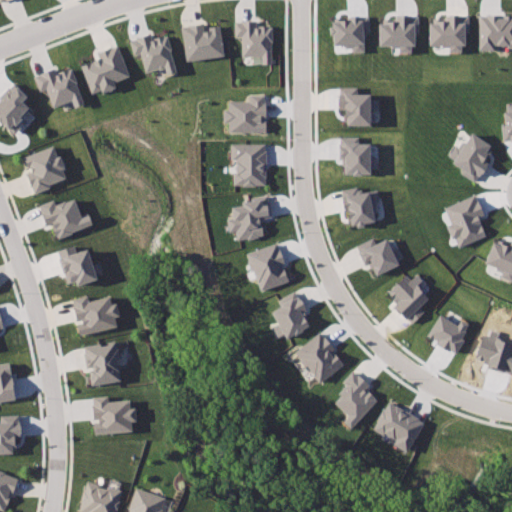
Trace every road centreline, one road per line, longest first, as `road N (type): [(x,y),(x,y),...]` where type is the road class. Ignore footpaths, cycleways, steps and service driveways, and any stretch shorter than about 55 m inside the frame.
road 1 (residential): [(299,0),(308,222),(346,311)]
road 2 (residential): [(50,511),(44,354),(0,218)]
road 3 (residential): [(346,311),(401,364),(467,401),(511,411)]
road 4 (residential): [(0,49),(130,0)]
